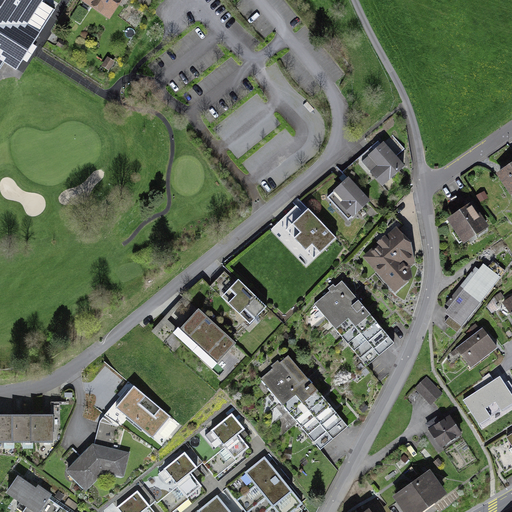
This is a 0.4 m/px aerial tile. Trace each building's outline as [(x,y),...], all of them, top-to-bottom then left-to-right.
[(41,0),(0,0),(0,61),(3,58),(15,66),(52,10),(40,2),(41,0)] [(118,0),(87,0),(109,14),(118,0)] [(381,142),(362,158),(387,184),(406,168),(381,142)] [(511,163),(497,173),(510,193),(511,192),(511,163)] [(372,201),(350,179),(332,197),(353,219),(372,201)] [(472,204),(449,219),(465,244),(488,229),(472,204)] [(309,209),(287,230),(315,259),(337,238),(309,209)] [(397,226),(361,258),(395,295),(413,278),(411,267),(415,263),(411,241),(397,226)] [(499,277),(484,265),(465,289),(480,301),(499,277)] [(239,280),(221,297),(249,325),(267,308),(239,280)] [(314,304),(367,367),(395,343),(342,281),(314,304)] [(480,301),(465,289),(447,313),(462,325),(480,301)] [(236,343),(199,310),(181,330),(218,364),(236,343)] [(483,331),(459,349),(471,366),(495,348),(483,331)] [(261,379),(321,450),(349,427),(289,356),(261,379)] [(427,377),(415,388),(431,406),(443,395),(427,377)] [(511,396),(500,377),(462,400),(479,428),(511,407),(511,396)] [(180,424),(132,384),(112,408),(159,448),(180,424)] [(232,414),(211,431),(224,447),(244,430),(232,414)] [(97,439),(110,441),(114,417),(101,415),(97,439)] [(0,441),(14,442),(14,417),(0,416),(0,441)] [(33,442),(33,417),(14,417),(14,442),(33,442)] [(51,442),(51,417),(33,417),(33,442),(51,442)] [(437,420),(428,426),(440,445),(460,432),(450,417),(439,424),(437,420)] [(91,444),(66,472),(85,489),(101,472),(124,477),(130,453),(91,444)] [(184,452),(163,470),(177,486),(198,469),(184,452)] [(245,473),(276,511),(293,511),(302,505),(264,458),(245,473)] [(429,474),(397,497),(407,511),(417,511),(443,494),(429,474)] [(72,511),(18,475),(6,493),(33,511),(72,511)] [(138,491),(116,508),(119,511),(146,511),(151,508),(138,491)] [(198,511),(229,511),(217,496),(198,511)]
